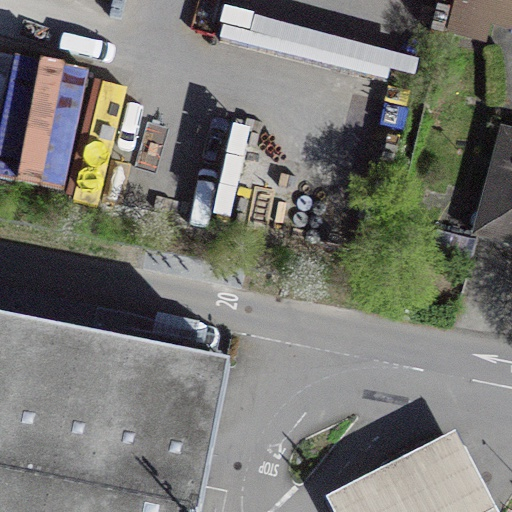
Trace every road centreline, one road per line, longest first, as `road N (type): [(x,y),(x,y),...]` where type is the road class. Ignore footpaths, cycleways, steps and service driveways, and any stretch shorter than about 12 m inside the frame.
road 1 (residential): [(511,393),(322,342),(0,277)]
road 2 (unknown): [(322,342),(303,465),(309,511)]
